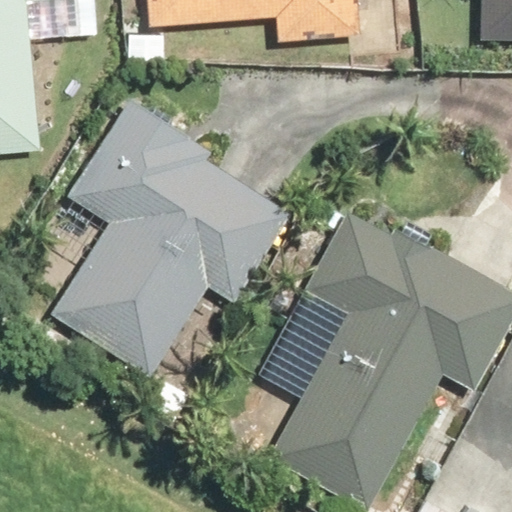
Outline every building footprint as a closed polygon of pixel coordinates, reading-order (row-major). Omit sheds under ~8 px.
[(0,0),(0,151),(38,148),(25,0),(0,0)] [(353,0),(145,0),(147,24),(273,14),(276,39),(357,33),(353,0)] [(511,0),(475,0),(475,37),(511,37),(511,0)] [(105,217),(46,308),(147,373),(205,284),(232,302),(291,211),(202,154),(208,146),(128,95),(66,192),(105,217)] [(266,455),(364,508),(439,370),(471,387),(511,310),(511,287),(392,223),(387,231),(344,208),(302,287),(345,310),(266,455)] [(455,511),(424,495),(414,511),(455,511)] [(493,511),(466,497),(458,511),(493,511)]
